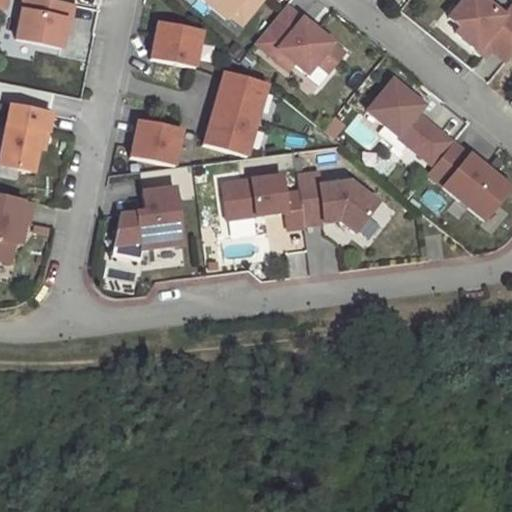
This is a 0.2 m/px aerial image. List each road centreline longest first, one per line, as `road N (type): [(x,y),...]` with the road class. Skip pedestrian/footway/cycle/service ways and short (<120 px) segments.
road 1 (residential): [(60,328),(485,273),(511,261)]
road 2 (residential): [(60,328),(120,0)]
road 3 (residential): [(351,0),(511,132)]
